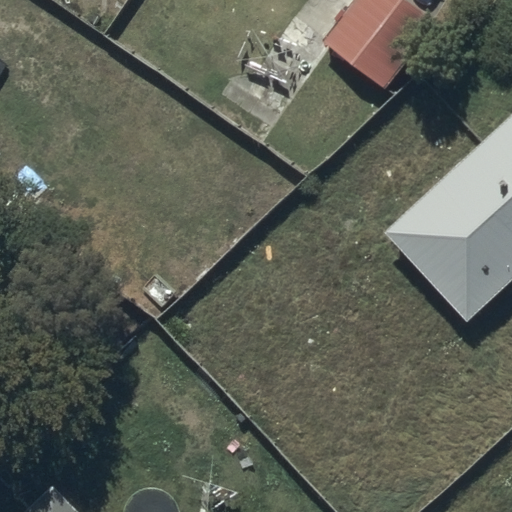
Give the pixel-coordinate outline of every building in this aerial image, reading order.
[(352,0),(325,34),(383,79),(433,16),(412,0),(352,0)] [(511,107),(389,219),(465,303),(511,260),(511,107)] [(0,459),(11,449),(0,437),(0,459)] [(511,511),(511,475),(479,468),(467,511),(511,511)] [(17,511),(84,511),(53,479),(17,511)]
